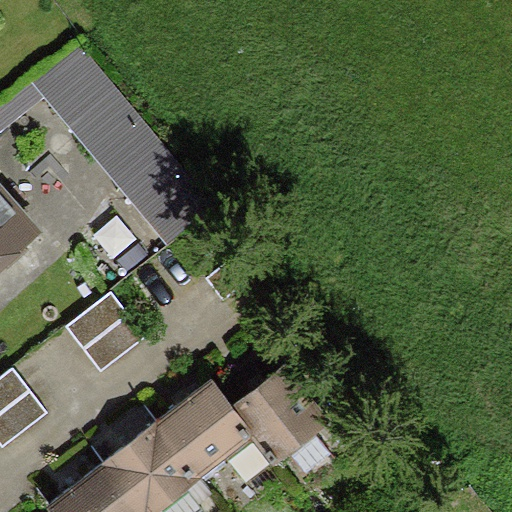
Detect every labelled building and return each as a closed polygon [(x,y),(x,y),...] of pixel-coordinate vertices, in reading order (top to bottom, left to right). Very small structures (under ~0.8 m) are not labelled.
[(78,45),(32,83),(163,237),(208,199),(78,45)] [(0,227),(0,263),(18,248),(0,227)] [(251,244),(207,277),(223,298),(266,264),(251,244)] [(113,291),(68,324),(102,369),(147,336),(113,291)] [(233,399),(214,374),(44,505),(50,511),(150,511),(251,434),(274,463),(329,420),(283,360),(233,399)] [(47,411),(13,367),(0,376),(0,440),(4,445),(47,411)]
